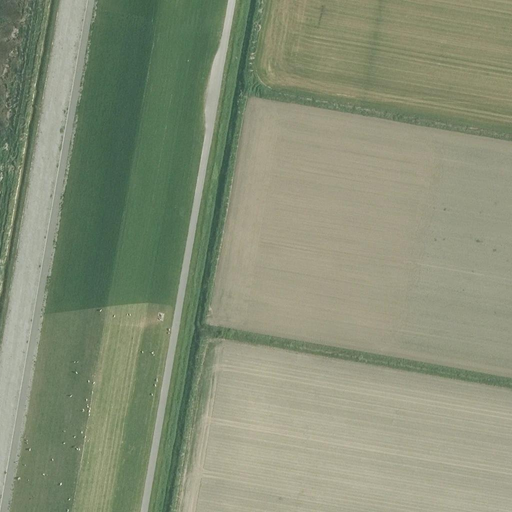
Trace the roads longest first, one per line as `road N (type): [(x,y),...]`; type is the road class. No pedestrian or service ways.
road 1 (track): [(143,511),(230,0)]
road 2 (track): [(99,0),(12,511)]
